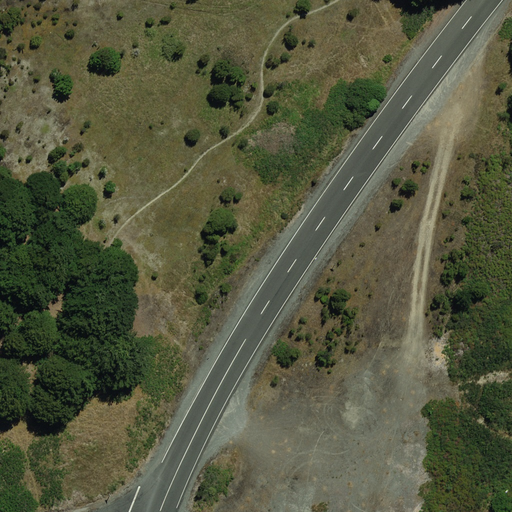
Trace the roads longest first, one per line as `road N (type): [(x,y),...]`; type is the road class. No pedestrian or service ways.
road 1 (residential): [(471,0),(284,251),(198,401),(147,511)]
road 2 (track): [(454,23),(457,114),(429,229),(418,345),(361,511)]
road 3 (track): [(342,511),(190,419)]
